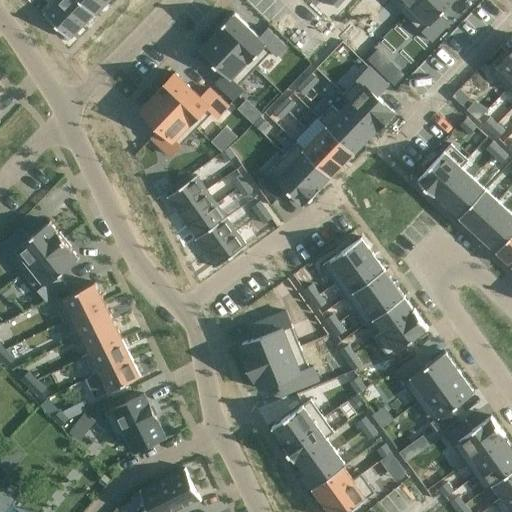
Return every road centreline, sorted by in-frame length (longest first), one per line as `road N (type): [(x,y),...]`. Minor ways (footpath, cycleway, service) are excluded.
road 1 (residential): [(511,312),(448,255),(432,274),(511,393)]
road 2 (residential): [(183,309),(139,266),(66,120)]
road 3 (residential): [(183,309),(341,193)]
road 4 (residential): [(511,19),(382,153)]
road 5 (residential): [(177,0),(66,120)]
road 6 (residential): [(99,511),(125,481),(219,429)]
road 7 (residential): [(219,429),(196,328),(183,309)]
road 8 (residential): [(66,120),(0,14)]
